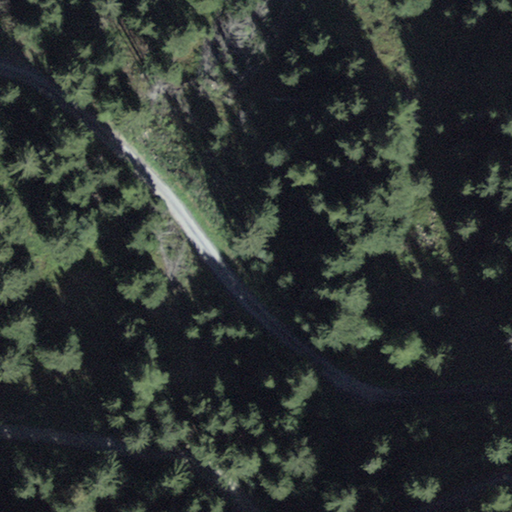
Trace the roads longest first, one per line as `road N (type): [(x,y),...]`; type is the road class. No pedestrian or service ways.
road 1 (track): [(0,49),(53,65),(303,327),(378,352),(511,356)]
road 2 (track): [(511,468),(463,464),(300,502),(236,479),(176,430),(49,400),(0,401)]
